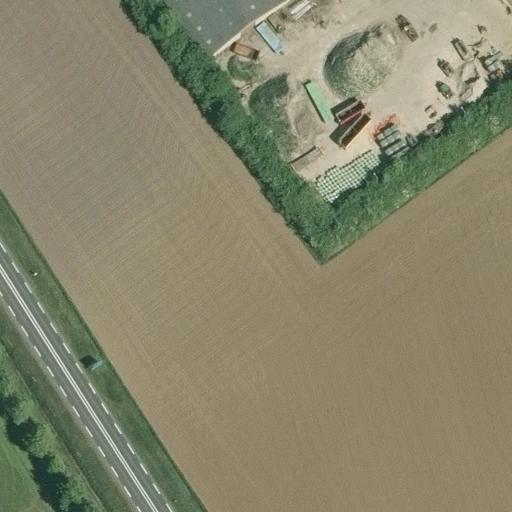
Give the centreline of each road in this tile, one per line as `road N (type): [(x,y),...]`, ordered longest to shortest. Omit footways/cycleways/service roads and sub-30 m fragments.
road 1 (primary): [(0,263),(162,511)]
road 2 (unknown): [(453,0),(348,71)]
